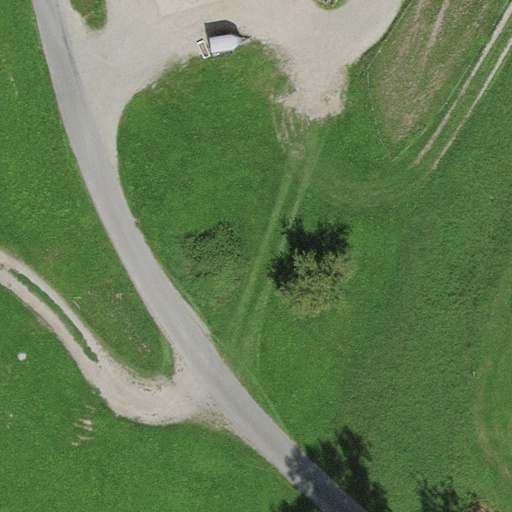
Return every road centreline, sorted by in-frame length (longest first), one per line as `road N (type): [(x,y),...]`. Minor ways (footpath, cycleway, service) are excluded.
road 1 (unclassified): [(50,0),(97,170),(162,306),(215,390),(351,511)]
road 2 (track): [(0,256),(85,341),(121,393),(170,409),(215,390)]
